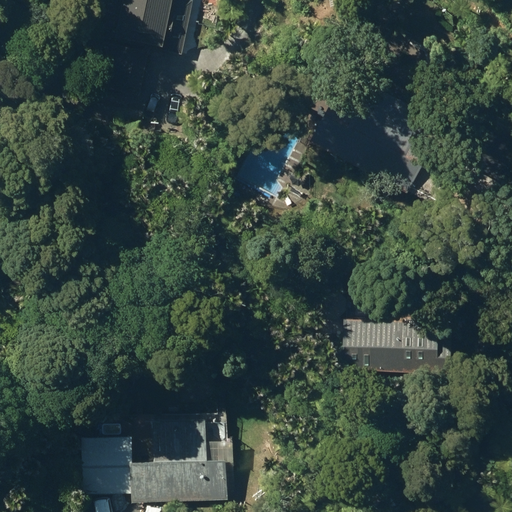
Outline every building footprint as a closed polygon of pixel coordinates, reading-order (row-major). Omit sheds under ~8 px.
[(121,0),(115,34),(181,47),(191,0),(190,0),(121,0)] [(106,44),(98,84),(138,92),(146,52),(106,44)] [(315,139),(437,203),(473,135),(351,70),(315,139)] [(104,103),(114,105),(117,90),(106,88),(104,103)] [(343,320),(342,368),(448,368),(448,340),(434,341),(434,320),(343,320)] [(154,420),(154,462),(126,463),(126,440),(88,440),(89,492),(132,492),(132,499),(223,499),(223,460),(202,459),(202,420),(154,420)] [(177,511),(178,502),(137,501),(136,511),(177,511)]
